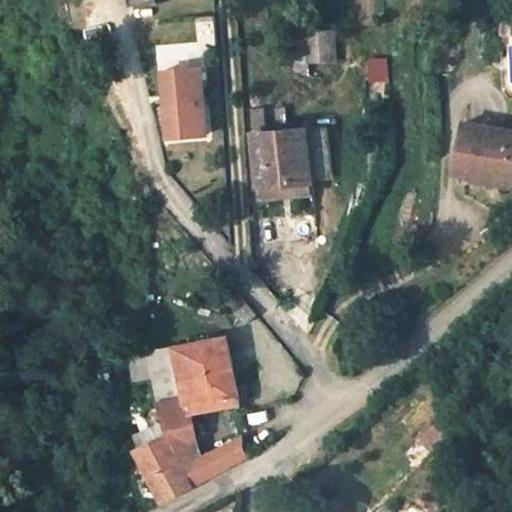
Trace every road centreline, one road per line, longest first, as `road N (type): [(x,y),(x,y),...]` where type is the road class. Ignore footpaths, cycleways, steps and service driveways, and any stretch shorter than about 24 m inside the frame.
road 1 (residential): [(343,400),(161,177),(116,0)]
road 2 (residential): [(511,268),(343,400)]
